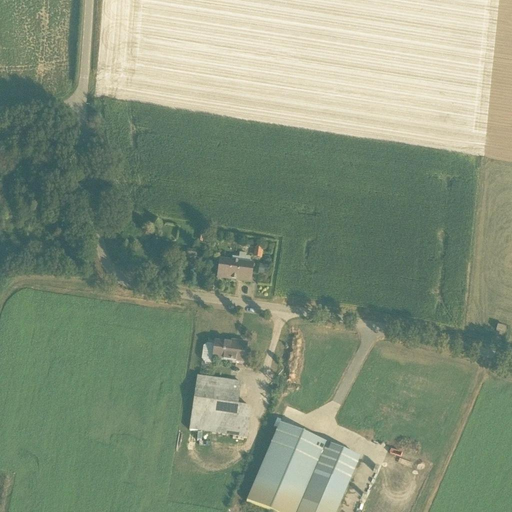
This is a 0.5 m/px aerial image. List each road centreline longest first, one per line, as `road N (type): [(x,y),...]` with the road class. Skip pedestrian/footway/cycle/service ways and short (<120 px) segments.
road 1 (unclassified): [(511,360),(411,332),(162,293),(114,275),(102,258),(92,209),(82,107)]
road 2 (track): [(419,511),(487,352)]
